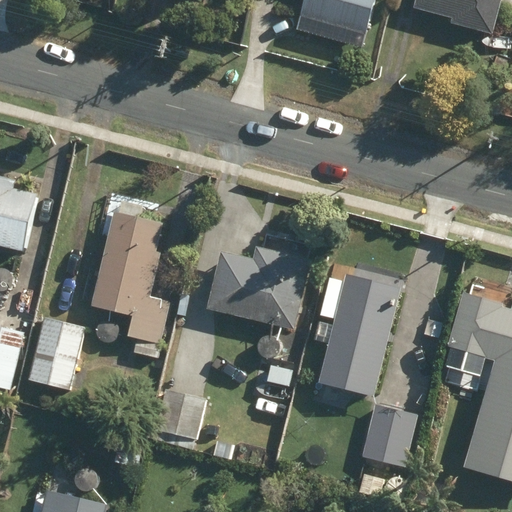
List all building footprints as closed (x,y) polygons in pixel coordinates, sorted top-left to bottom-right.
[(374,0),(304,0),(300,15),(365,33),(374,0)] [(450,24),(449,28),(491,39),(500,0),(414,0),(411,14),(450,24)] [(0,247),(21,253),(35,195),(11,189),(13,181),(0,177),(0,247)] [(160,254),(153,252),(159,225),(111,214),(89,306),(129,316),(124,337),(136,340),(133,354),(155,360),(169,302),(149,298),(160,254)] [(204,310),(292,330),(311,246),(265,235),(261,251),(254,249),(251,260),(218,253),(204,310)] [(0,290),(0,291),(4,290),(8,288),(11,285),(12,282),(12,278),(11,274),(9,271),(6,268),(2,267),(0,267),(0,290)] [(315,385),(323,386),(321,395),(337,399),(340,390),(370,398),(397,289),(342,275),(330,326),(316,323),(311,342),(325,345),(315,385)] [(445,347),(450,348),(444,367),(477,376),(483,357),(496,361),(465,468),(511,481),(511,312),(499,308),(501,304),(461,293),(445,347)] [(106,340),(110,340),(114,338),(116,335),(118,332),(118,328),(117,324),(115,321),(112,318),(108,317),(104,317),(101,319),(98,321),(96,324),(95,328),(95,331),(97,335),(99,338),(102,340),(106,340)] [(42,319),(26,381),(65,391),(81,329),(42,319)] [(0,328),(0,389),(8,391),(22,334),(0,328)] [(269,357),(273,357),(276,355),(279,352),(281,349),(281,345),(280,341),(278,338),(275,335),(271,334),(267,334),(263,336),(261,338),(259,341),(258,345),(258,348),(259,352),(262,355),(265,357),(269,357)] [(146,431),(144,440),(191,452),(204,400),(164,390),(153,432),(146,431)] [(372,405),(360,458),(403,468),(416,415),(372,405)] [(257,444),(252,466),(271,471),(277,449),(257,444)] [(88,491),(92,490),(95,488),(98,485),(99,482),(100,478),(99,474),(96,471),(93,468),(89,467),(86,467),(82,469),(79,471),(77,474),(76,478),(77,482),(78,485),(80,488),(84,490),(88,491)] [(511,511),(511,486),(492,507),(497,511),(511,511)] [(39,511),(103,511),(105,506),(44,491),(39,511)]
